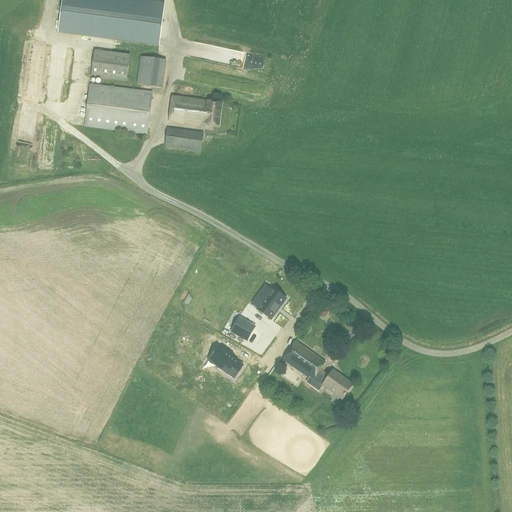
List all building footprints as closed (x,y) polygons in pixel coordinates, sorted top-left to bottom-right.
[(158,45),(164,4),(130,0),(62,0),(59,32),(158,45)] [(212,54),(252,61),(254,50),(214,42),(212,54)] [(70,82),(72,43),(59,43),(58,81),(70,82)] [(129,55),(94,51),(90,76),(126,81),(129,55)] [(169,85),(172,56),(147,53),(144,81),(169,85)] [(260,54),(256,65),(269,69),(273,58),(260,54)] [(151,92),(89,84),(84,126),(145,134),(151,92)] [(217,126),(220,103),(207,101),(171,97),(168,123),(204,127),(204,125),(217,126)] [(202,133),(167,128),(164,146),(200,151),(202,133)] [(61,149),(63,142),(50,139),(48,146),(61,149)] [(271,291),(257,312),(271,322),(286,300),(271,291)] [(329,313),(323,309),(319,314),(325,318),(329,313)] [(203,313),(199,323),(227,334),(230,324),(203,313)] [(239,317),(231,332),(247,341),(255,326),(239,317)] [(341,400),(352,385),(332,371),(328,376),(319,370),(324,362),(295,341),(282,359),(305,376),(302,380),(318,391),(322,385),(341,400)] [(214,367),(233,379),(241,367),(237,365),(239,362),(230,355),(231,353),(220,346),(218,348),(215,346),(214,347),(218,349),(213,356),(219,360),(214,367)]
